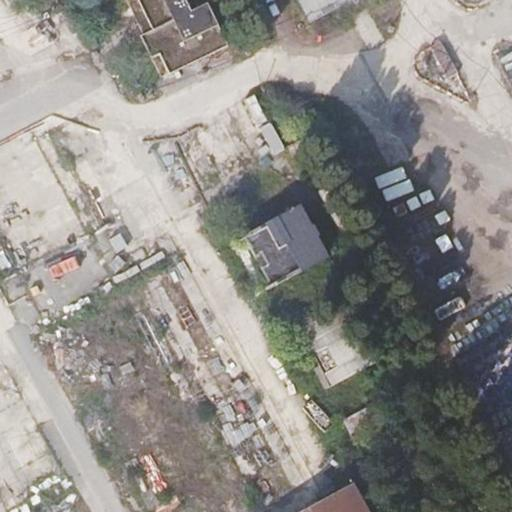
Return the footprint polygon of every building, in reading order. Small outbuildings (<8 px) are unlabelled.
[(228,48),(209,7),(193,14),(186,0),(139,0),(154,33),(144,38),(163,78),(228,48)] [(378,1),(377,0),(329,0),(341,20),(378,1)] [(511,306),(511,245),(461,152),(423,171),(464,244),(458,248),(471,271),(478,271),(501,312),(511,306)] [(329,259),(305,211),(249,240),(259,259),(264,257),(271,269),(266,272),(274,286),(329,259)] [(377,365),(348,308),(302,332),(320,368),(316,370),(328,391),(377,365)] [(511,425),(511,414),(469,336),(448,346),(497,434),(511,425)] [(439,440),(412,388),(346,423),(374,475),(439,440)] [(369,511),(355,487),(309,511),(369,511)]
